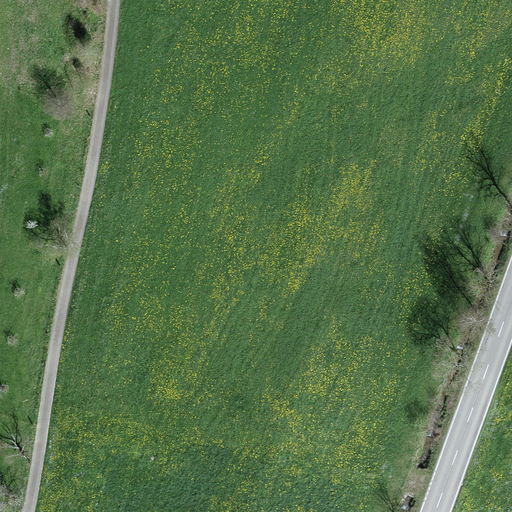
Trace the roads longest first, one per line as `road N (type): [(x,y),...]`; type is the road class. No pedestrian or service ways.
road 1 (unclassified): [(113,0),(90,179),(28,511)]
road 2 (secondary): [(437,511),(511,301)]
